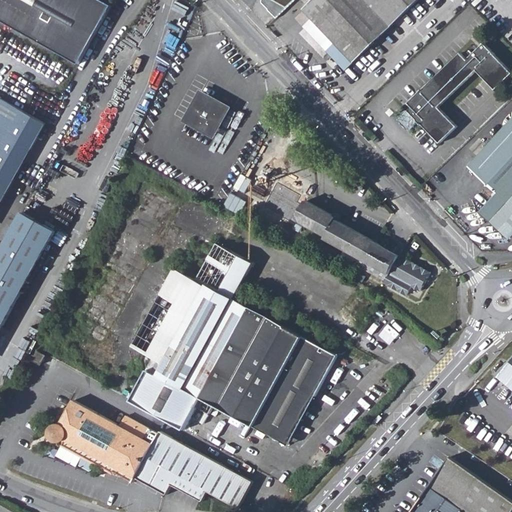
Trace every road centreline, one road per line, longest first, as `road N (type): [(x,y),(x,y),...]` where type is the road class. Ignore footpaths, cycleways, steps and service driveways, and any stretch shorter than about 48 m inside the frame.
road 1 (residential): [(486,283),(216,0)]
road 2 (tertiary): [(323,511),(491,323)]
